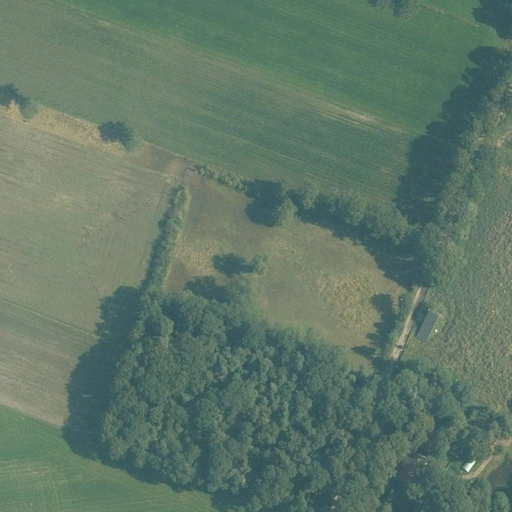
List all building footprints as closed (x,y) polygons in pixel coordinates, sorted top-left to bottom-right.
[(476,414),(462,434),(481,447),(495,427),(476,414)] [(407,420),(390,440),(400,448),(417,428),(407,420)] [(420,448),(427,455),(430,457),(447,439),(450,442),(458,433),(453,427),(445,420),(420,448)] [(460,436),(448,454),(462,463),(473,446),(460,436)] [(397,480),(405,487),(410,491),(427,467),(413,456),(403,469),(405,471),(397,480)] [(439,463),(447,470),(453,462),(445,456),(439,463)] [(460,482),(451,495),(464,505),(473,491),(460,482)]
